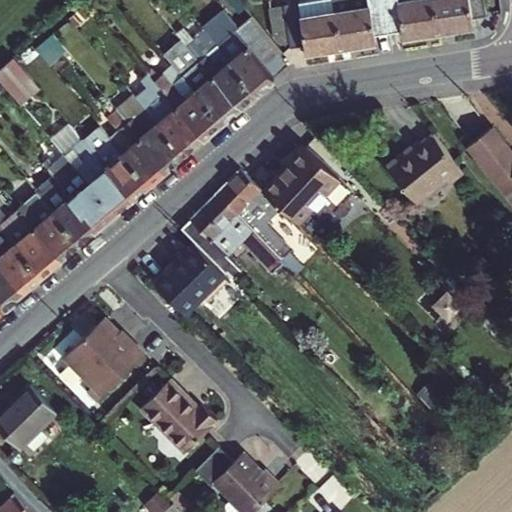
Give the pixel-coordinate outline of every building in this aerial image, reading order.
[(378,0),(361,0),(330,5),(338,54),(372,49),(370,39),(384,37),(378,0)] [(432,39),(427,1),(392,7),(390,0),(378,0),(384,37),(397,35),(398,44),(432,39)] [(426,0),(427,1),(432,39),(467,33),(466,24),(480,22),(476,0),(426,0)] [(288,52),(303,50),(305,60),(338,54),(330,5),(281,13),(288,52)] [(217,46),(231,62),(257,92),(286,68),(246,21),(225,39),(217,46)] [(217,46),(204,31),(186,46),(199,61),(213,77),(211,80),(223,93),(227,90),(241,106),(257,92),(231,62),(217,46)] [(191,68),(182,75),(222,122),(241,106),(227,90),(223,93),(211,80),(213,77),(199,61),(186,46),(178,53),(191,68)] [(178,53),(169,60),(182,75),(191,68),(178,53)] [(15,60),(0,71),(0,78),(6,85),(25,71),(15,60)] [(182,75),(163,91),(203,138),(222,122),(182,75)] [(152,93),(140,104),(151,116),(183,154),(203,138),(163,91),(154,80),(146,87),(152,93)] [(117,109),(128,122),(142,138),(144,137),(156,151),(152,154),(166,169),(183,154),(151,116),(140,104),(133,95),(117,109)] [(96,121),(79,135),(132,198),(149,183),(110,137),(96,121)] [(511,147),(491,121),(467,139),(511,196),(511,147)] [(128,122),(110,137),(149,183),(166,169),(152,154),(156,151),(144,137),(142,138),(128,122)] [(447,176),(461,165),(431,127),(419,137),(406,146),(403,142),(383,157),(413,195),(444,172),(447,176)] [(416,133),(403,142),(406,146),(419,137),(416,133)] [(79,135),(61,150),(76,167),(114,213),(132,198),(79,135)] [(44,165),(54,177),(71,198),(69,200),(81,213),(84,210),(99,226),(114,213),(76,167),(61,150),(44,165)] [(265,194),(281,211),(289,219),(296,226),(340,185),(309,152),(265,194)] [(216,195),(237,217),(250,230),(278,261),(290,249),(266,225),(281,211),(265,194),(242,170),(216,195)] [(54,177),(37,191),(80,241),(99,226),(84,210),(81,213),(69,200),(71,198),(54,177)] [(18,207),(22,211),(61,257),(80,241),(37,191),(18,207)] [(200,247),(212,259),(220,250),(213,241),(237,217),(216,195),(182,229),(200,247)] [(3,227),(16,243),(43,273),(61,257),(22,211),(3,227)] [(0,262),(23,290),(43,273),(16,243),(3,227),(0,223),(0,262)] [(164,281),(193,312),(229,276),(216,263),(212,259),(200,247),(164,281)] [(23,290),(0,262),(0,299),(5,305),(12,299),(23,290)] [(121,332),(105,316),(64,356),(102,394),(145,352),(134,341),(129,345),(119,334),(121,332)] [(210,432),(220,423),(204,405),(199,410),(171,379),(143,405),(187,453),(210,432)] [(56,412),(30,386),(0,414),(0,427),(20,448),(56,412)] [(221,449),(197,472),(212,487),(215,483),(231,499),(221,509),(223,511),(254,511),(281,486),(264,468),(260,472),(244,456),(238,461),(236,464),(221,449)] [(31,511),(13,493),(0,504),(0,511),(31,511)] [(181,511),(173,503),(163,511),(181,511)]
